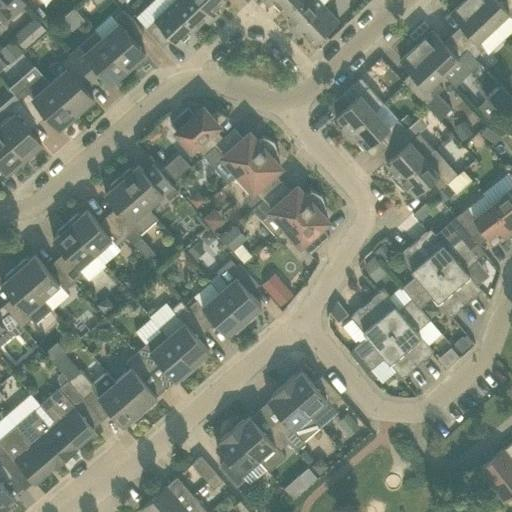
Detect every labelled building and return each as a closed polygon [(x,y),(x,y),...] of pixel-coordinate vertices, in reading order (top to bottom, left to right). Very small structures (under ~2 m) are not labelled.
[(27,2),(25,0),(0,0),(0,14),(5,21),(27,2)] [(210,22),(215,17),(197,0),(173,0),(170,3),(194,27),(205,17),(210,22)] [(223,0),(197,0),(215,17),(220,13),(215,8),(223,0)] [(274,0),(284,11),(295,0),(265,0),(269,5),(274,0)] [(324,3),(322,2),(324,0),(295,0),(284,11),(294,21),(290,26),(294,31),(324,3)] [(469,0),(463,0),(450,13),(467,30),(458,38),(475,56),(485,47),(480,38),(494,26),(469,0)] [(511,0),(469,0),(494,26),(507,13),(511,16),(511,0)] [(163,45),(172,37),(182,48),(188,42),(184,38),(194,27),(170,3),(146,27),(163,45)] [(314,43),(339,19),(324,3),(294,31),(299,36),(304,32),(314,43)] [(73,29),(86,19),(75,5),(62,15),(73,29)] [(144,30),(124,9),(114,17),(120,23),(103,37),(128,67),(145,52),(134,39),(144,30)] [(49,27),(59,18),(52,10),(42,19),(49,27)] [(37,16),(14,35),(24,47),(47,28),(37,16)] [(449,46),(433,29),(417,44),(443,73),(455,85),(480,62),(475,56),(458,38),(449,46)] [(97,65),(111,81),(114,79),(116,81),(127,71),(125,69),(128,67),(103,37),(86,52),(81,46),(72,54),(88,72),(97,65)] [(12,38),(0,49),(11,61),(23,51),(12,38)] [(417,44),(400,60),(417,77),(408,85),(426,103),(440,119),(452,108),(438,93),(443,87),(436,80),(443,73),(417,44)] [(91,99),(93,97),(79,80),(88,72),(72,54),(63,62),(68,68),(51,82),(76,111),(79,109),(80,111),(92,101),(91,99)] [(45,110),(59,126),(76,111),(51,82),(42,71),(16,94),(20,99),(36,117),(45,110)] [(384,102),(369,86),(361,77),(343,92),(351,101),(336,115),(345,124),(340,128),(347,135),(384,102)] [(490,95),(479,103),(490,118),(501,109),(490,95)] [(39,144),(42,142),(27,125),(36,117),(20,99),(11,107),(16,113),(0,126),(0,128),(24,156),(27,154),(40,146),(39,144)] [(389,143),(407,128),(384,102),(347,135),(353,143),(358,139),(366,148),(381,134),(389,143)] [(171,122),(178,129),(177,130),(192,147),(195,144),(204,154),(214,145),(224,137),(216,127),(227,116),(229,117),(229,116),(216,109),(216,110),(217,110),(212,115),(204,106),(195,114),(188,107),(171,122)] [(407,126),(414,120),(408,113),(401,119),(407,126)] [(465,119),(453,126),(462,140),(473,132),(465,119)] [(490,122),(483,134),(495,142),(503,131),(490,122)] [(407,128),(389,143),(384,147),(392,156),(386,161),(395,171),(390,175),(396,182),(435,148),(419,131),(416,134),(409,126),(407,128)] [(214,145),(238,172),(274,140),(263,134),(262,135),(258,140),(250,131),(243,137),(234,127),(224,137),(214,145)] [(0,163),(7,171),(24,156),(0,128),(0,163)] [(274,140),(238,172),(262,199),(282,181),(274,172),(281,166),(273,156),(278,152),(278,153),(280,153),(274,140)] [(429,198),(436,192),(448,182),(458,172),(436,147),(435,148),(396,182),(403,189),(408,185),(416,195),(421,190),(429,198)] [(176,166),(171,160),(165,165),(175,177),(191,164),(185,158),(176,166)] [(131,166),(120,175),(147,207),(164,193),(169,199),(179,191),(157,166),(148,174),(139,163),(133,168),(131,166)] [(120,209),(111,217),(127,236),(133,244),(140,238),(140,233),(157,218),(147,207),(120,175),(109,185),(111,187),(105,193),(120,209)] [(282,181),(262,199),(253,207),(277,234),(286,226),(322,194),(310,188),(310,189),(311,189),(306,194),(298,185),(291,191),(282,181)] [(448,182),(436,192),(444,201),(456,190),(448,182)] [(511,185),(491,202),(511,229),(511,185)] [(206,199),(198,190),(189,198),(197,206),(206,199)] [(484,193),(467,207),(454,217),(476,242),(479,245),(489,236),(493,242),(503,234),(507,239),(511,234),(511,229),(491,202),(484,193)] [(322,194),(286,226),(310,253),(330,236),(321,226),(328,219),(320,210),(325,206),(327,207),(322,194)] [(426,202),(414,213),(420,220),(432,209),(426,202)] [(127,236),(111,217),(102,225),(87,208),(81,213),(79,211),(68,220),(104,262),(121,248),(117,244),(127,236)] [(454,217),(449,221),(461,236),(448,247),(431,227),(415,240),(441,271),(476,242),(454,217)] [(67,254),(59,262),(75,281),(84,273),(90,279),(107,264),(104,262),(68,220),(57,230),(59,232),(53,238),(67,254)] [(233,249),(247,237),(236,224),(222,236),(233,249)] [(441,271),(415,240),(399,254),(416,274),(402,286),(411,296),(441,271)] [(196,259),(206,250),(198,241),(188,250),(196,259)] [(384,242),(374,250),(384,261),(394,253),(384,242)] [(441,271),(467,302),(482,288),(466,268),(485,252),(479,245),(476,242),(441,271)] [(252,256),(242,244),(234,251),(244,263),(252,256)] [(69,293),(65,289),(75,281),(59,262),(50,270),(35,253),(29,259),(27,256),(16,265),(44,297),(53,307),(69,293)] [(363,265),(376,281),(388,270),(375,254),(363,265)] [(219,290),(247,322),(258,312),(255,310),(262,304),(247,288),(256,280),(240,262),(237,264),(232,258),(218,270),(228,282),(219,290)] [(16,299),(6,307),(20,323),(23,326),(32,318),(27,312),(44,297),(16,265),(5,275),(7,278),(2,282),(16,299)] [(422,307),(421,306),(434,295),(451,315),(467,302),(441,271),(411,296),(422,308),(422,307)] [(141,281),(133,272),(124,280),(132,289),(141,281)] [(293,293),(286,284),(273,296),(280,304),(293,293)] [(400,308),(383,288),(367,302),(392,332),(422,308),(411,296),(413,298),(400,308)] [(236,331),(247,322),(219,290),(202,305),(197,299),(189,306),(204,325),(213,318),(228,334),(234,329),(236,331)] [(116,305),(107,295),(97,303),(106,313),(116,305)] [(159,326),(162,329),(195,367),(206,358),(203,355),(210,350),(195,333),(204,325),(189,306),(182,298),(172,307),(176,312),(159,326)] [(349,312),(337,298),(330,310),(330,311),(338,321),(349,312)] [(431,317),(441,308),(432,298),(422,306),(431,317)] [(139,313),(140,304),(130,302),(130,307),(134,313),(139,313)] [(392,332),(367,302),(351,315),(368,335),(354,347),(363,357),(392,332)] [(20,323),(6,307),(4,304),(0,307),(0,327),(4,324),(11,331),(20,323)] [(392,332),(418,363),(434,350),(417,329),(431,318),(422,307),(422,308),(392,332)] [(136,352),(152,370),(161,363),(176,379),(182,374),(184,376),(195,367),(162,329),(145,344),(136,352)] [(402,376),(418,363),(392,332),(363,357),(372,368),(385,356),(402,376)] [(462,351),(471,343),(464,335),(463,334),(454,342),(462,351)] [(460,355),(452,346),(438,358),(446,367),(460,355)] [(349,351),(358,361),(363,357),(354,347),(349,351)] [(132,366),(115,380),(143,412),(154,403),(152,400),(158,394),(143,378),(152,370),(136,352),(127,360),(132,366)] [(372,368),(363,357),(358,361),(373,379),(378,375),(372,368)] [(107,370),(93,382),(80,368),(80,369),(69,379),(85,397),(100,415),(109,408),(124,424),(130,419),(132,421),(143,412),(115,380),(107,370)] [(341,396),(325,377),(316,385),(302,369),(295,373),(284,383),(310,413),(327,398),(332,404),(341,396)] [(63,384),(69,379),(62,371),(58,374),(58,379),(63,384)] [(95,429),(80,411),(75,405),(85,397),(69,379),(63,384),(40,403),(55,420),(78,446),(95,429)] [(320,424),(310,413),(284,383),(273,392),(268,399),(282,415),(273,423),(289,441),(297,449),(305,441),(303,439),(320,424)] [(35,408),(17,424),(53,465),(55,467),(78,446),(55,420),(50,425),(35,408)] [(352,413),(339,423),(349,436),(362,425),(352,413)] [(283,453),(280,449),(289,441),(273,423),(264,430),(250,415),(244,420),(243,418),(232,428),(267,468),(283,453)] [(53,465),(17,424),(0,437),(0,441),(4,445),(0,448),(0,459),(10,472),(20,464),(35,481),(53,465)] [(230,460),(221,468),(237,486),(247,478),(250,482),(267,468),(232,428),(221,437),(223,439),(216,444),(230,460)] [(511,441),(500,451),(511,466),(511,441)] [(314,458),(305,448),(300,452),(309,462),(314,458)] [(511,466),(500,451),(479,467),(504,500),(511,494),(511,466)] [(202,454),(192,462),(208,480),(217,472),(202,454)] [(319,473),(329,465),(321,455),(311,464),(319,473)] [(0,511),(9,501),(15,495),(1,480),(10,472),(0,459),(0,511)] [(284,487),(293,497),(317,476),(308,466),(284,487)] [(217,472),(208,480),(214,488),(224,479),(217,472)] [(171,511),(193,494),(177,475),(140,508),(143,511),(171,511)] [(207,511),(209,511),(193,494),(171,511),(207,511)] [(239,511),(244,511),(249,508),(240,499),(233,505),(239,511)]
